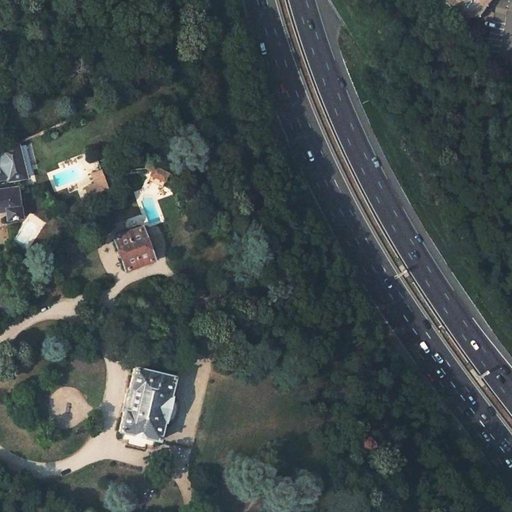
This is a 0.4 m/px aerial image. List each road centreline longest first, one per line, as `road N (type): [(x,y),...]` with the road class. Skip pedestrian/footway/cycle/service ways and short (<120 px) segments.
road 1 (trunk): [(260,0),(298,124),(346,220),(511,447)]
road 2 (trunk): [(511,392),(381,194),(301,0)]
